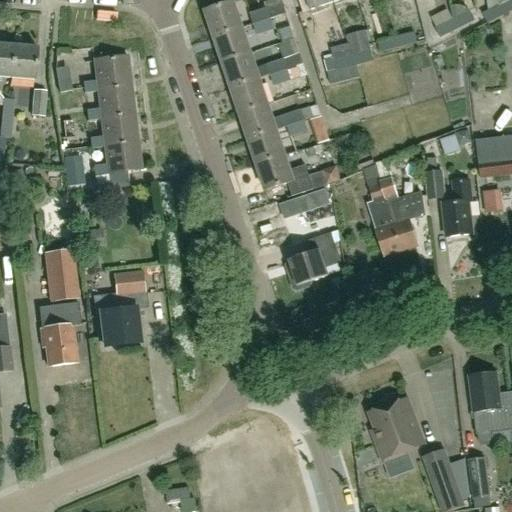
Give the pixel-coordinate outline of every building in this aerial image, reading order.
[(267,8),(271,19),(286,14),(281,0),(278,0),(265,5),(266,9),(267,8)] [(334,3),(332,0),(306,0),(310,11),(334,3)] [(511,0),(488,0),(486,0),(488,12),(482,14),(488,25),(511,12),(511,0)] [(205,12),(214,38),(242,29),(234,3),(205,12)] [(267,8),(266,9),(249,14),(257,36),(274,31),(271,19),(267,8)] [(470,12),(452,21),(457,31),(475,22),(470,12)] [(440,39),(457,31),(452,21),(435,29),(440,39)] [(214,38),(223,64),(251,54),(242,29),(214,38)] [(380,53),(418,44),(415,33),(377,42),(380,53)] [(285,57),(300,53),(297,39),(281,43),(285,57)] [(350,47),(356,67),(374,62),(371,51),(368,42),(350,47)] [(350,47),(350,44),(314,53),(320,76),(356,67),(350,47)] [(12,47),(0,45),(0,78),(9,79),(12,47)] [(37,49),(12,47),(9,79),(34,81),(37,49)] [(223,64),(231,89),(259,80),(270,76),(304,65),(300,54),(284,59),(256,69),(251,54),(223,64)] [(83,92),(131,86),(128,57),(93,62),(96,83),(82,84),(83,92)] [(432,58),(365,76),(372,104),(392,99),(392,100),(414,94),(440,87),(432,58)] [(301,78),(300,78),(307,75),(304,65),(270,76),(273,88),(292,81),(301,78)] [(240,115),(268,105),(259,80),(231,89),(240,115)] [(131,86),(83,92),(84,95),(97,93),(99,110),(86,112),(87,120),(135,114),(131,86)] [(45,118),(47,92),(33,91),(31,117),(45,118)] [(14,93),(8,93),(8,100),(7,100),(4,139),(5,139),(10,140),(14,101),(14,93)] [(240,115),(248,140),(305,121),(313,118),(320,116),(317,106),(310,108),(301,110),(272,120),(268,105),(240,115)] [(485,110),(486,121),(506,120),(505,109),(485,110)] [(135,114),(87,120),(87,122),(100,121),(102,138),(89,140),(90,148),(138,142),(135,114)] [(329,141),(321,118),(309,122),(317,145),(329,141)] [(66,139),(74,138),(72,121),(63,122),(66,139)] [(248,140),(257,166),(285,156),(297,152),(292,138),(308,132),(305,121),(248,140)] [(511,136),(475,141),(480,180),(502,177),(511,175),(511,136)] [(138,142),(90,148),(90,150),(104,148),(106,166),(93,168),(94,178),(108,177),(107,175),(142,170),(138,142)] [(285,156),(257,166),(266,192),(293,183),(293,182),(309,177),(305,166),(290,171),(285,156)] [(397,197),(392,181),(399,179),(396,164),(394,158),(374,166),(385,200),(389,199),(397,197)] [(385,200),(374,166),(364,170),(367,180),(369,188),(368,189),(373,204),(368,205),(376,228),(374,228),(384,258),(401,253),(392,223),(397,222),(390,202),(389,199),(385,200)] [(323,177),(314,180),(317,187),(340,179),(336,167),(321,172),(323,177)] [(428,199),(445,198),(442,173),(426,174),(428,199)] [(48,193),(67,193),(67,174),(48,174),(48,193)] [(468,203),(471,203),(469,182),(453,184),(455,203),(442,205),(446,238),(472,235),(468,203)] [(482,191),(487,213),(506,208),(500,186),(482,191)] [(392,223),(401,253),(419,247),(411,221),(425,216),(421,192),(390,202),(397,222),(392,223)] [(278,210),(283,225),(328,209),(323,194),(278,210)] [(288,262),(291,272),(289,273),(287,277),(292,291),(296,292),(308,288),(310,285),(309,283),(328,276),(319,252),(335,247),(330,234),(307,241),(311,254),(288,262)] [(46,255),(52,303),(78,300),(73,252),(46,255)] [(110,296),(112,312),(101,313),(105,348),(139,344),(135,310),(132,310),(131,295),(146,294),(143,273),(114,276),(116,295),(110,296)] [(37,309),(40,329),(43,349),(45,348),(47,368),(53,367),(54,372),(72,369),(71,365),(77,364),(72,327),(80,326),(77,304),(37,309)] [(0,407),(0,374),(12,373),(9,348),(0,348),(0,408),(0,407)] [(469,377),(474,414),(478,444),(482,447),(490,446),(493,442),(493,438),(499,438),(499,433),(511,431),(511,425),(511,417),(509,397),(499,399),(496,374),(469,377)] [(424,445),(407,400),(369,414),(380,442),(376,443),(383,461),(387,459),(390,461),(398,458),(399,455),(424,445)] [(251,497),(280,495),(276,445),(247,447),(251,497)] [(451,511),(464,507),(444,451),(423,458),(441,511),(451,511)] [(472,500),(490,498),(486,459),(467,461),(472,500)]
